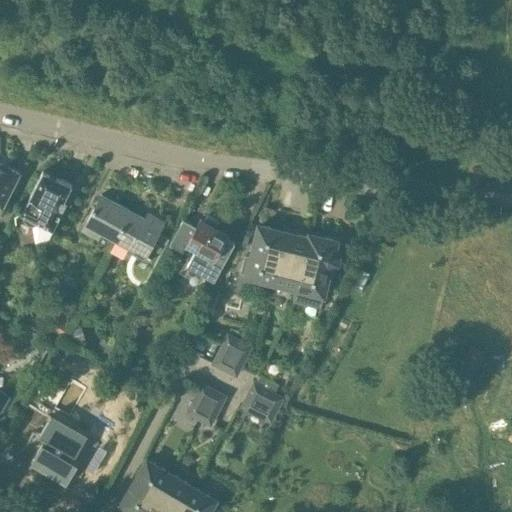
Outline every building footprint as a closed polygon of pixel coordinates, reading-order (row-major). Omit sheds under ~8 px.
[(0,211),(11,190),(16,193),(23,180),(18,177),(21,171),(0,159),(0,211)] [(36,225),(39,240),(51,236),(78,185),(46,169),(21,216),(22,221),(26,224),(31,225),(36,225)] [(103,230),(117,238),(132,210),(102,194),(84,227),(85,227),(100,235),(103,230)] [(146,218),(132,210),(117,238),(140,250),(132,266),(132,268),(132,269),(132,271),(133,273),(134,274),(135,276),(137,277),(138,278),(145,281),(168,238),(158,232),(164,221),(149,212),(146,218)] [(187,243),(196,248),(187,266),(214,280),(235,242),(225,236),(227,231),(216,225),(219,220),(207,213),(204,219),(201,217),(196,225),(183,218),(169,243),(183,251),(187,243)] [(241,271),(247,273),(246,275),(273,281),(286,231),(259,224),(251,256),(245,255),(241,271)] [(309,236),(286,231),(273,281),(297,287),(294,300),(294,301),(311,233),(310,233),(309,236)] [(337,240),(311,233),(294,301),(321,307),(331,266),(338,262),(340,254),(335,247),(337,240)] [(60,243),(69,248),(73,240),(64,236),(60,243)] [(62,337),(66,329),(55,324),(52,332),(62,337)] [(86,339),(83,326),(69,330),(73,343),(86,339)] [(214,362),(225,368),(240,340),(228,334),(214,362)] [(102,337),(95,350),(107,356),(114,343),(102,337)] [(251,346),(240,340),(225,368),(236,374),(251,346)] [(87,359),(63,345),(54,358),(78,372),(87,359)] [(254,382),(248,394),(276,408),(282,397),(254,382)] [(214,389),(202,383),(188,411),(200,417),(214,389)] [(142,387),(135,399),(148,406),(154,394),(142,387)] [(225,395),(214,389),(200,417),(211,423),(225,395)] [(0,410),(3,412),(12,397),(0,390),(0,410)] [(248,394),(243,405),(271,420),(276,408),(248,394)] [(45,436),(31,460),(68,481),(78,464),(73,460),(86,437),(50,415),(40,433),(45,436)] [(121,503),(135,511),(145,511),(170,471),(147,458),(121,503)] [(145,511),(177,511),(193,485),(170,471),(145,511)] [(177,511),(207,511),(216,499),(193,485),(177,511)]
